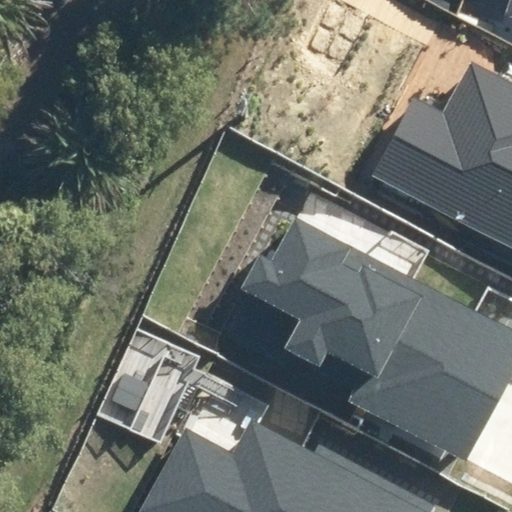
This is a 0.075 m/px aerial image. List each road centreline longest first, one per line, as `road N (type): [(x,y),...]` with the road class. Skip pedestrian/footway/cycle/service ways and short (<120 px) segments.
road 1 (track): [(3,511),(215,0)]
road 2 (track): [(61,0),(76,97),(13,205),(0,213)]
